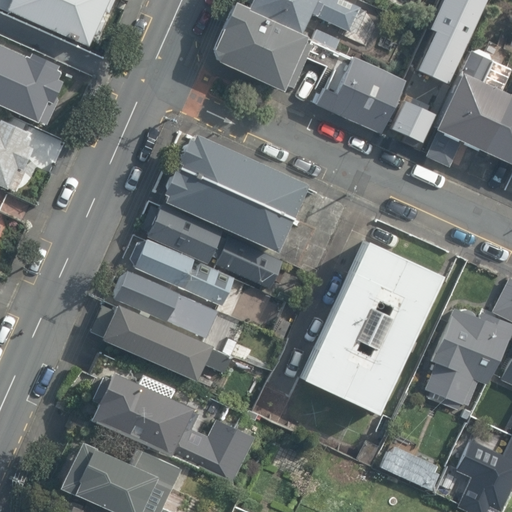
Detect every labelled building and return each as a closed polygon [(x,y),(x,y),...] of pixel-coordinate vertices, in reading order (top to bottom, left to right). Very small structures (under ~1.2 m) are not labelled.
[(0,0),(0,5),(92,42),(108,0),(0,0)] [(365,8),(347,0),(243,0),(239,8),(299,35),(307,15),(353,35),(365,8)] [(463,0),(440,0),(400,90),(437,107),(472,29),(454,21),(463,0)] [(306,44),(235,11),(213,56),(285,90),(306,44)] [(57,69),(0,43),(0,100),(35,116),(57,69)] [(401,82),(339,54),(316,104),(378,133),(401,82)] [(511,99),(454,73),(430,128),(511,164),(511,99)] [(32,135),(0,121),(0,181),(11,185),(32,135)] [(299,184),(183,134),(169,167),(285,218),(299,184)] [(285,218),(169,167),(154,201),(270,252),(285,218)] [(210,229),(158,205),(145,234),(197,257),(210,229)] [(227,275),(143,238),(131,265),(215,302),(227,275)] [(439,275),(363,240),(299,379),(374,414),(439,275)] [(212,306),(125,269),(113,296),(201,333),(212,306)] [(511,277),(504,274),(490,308),(511,317),(511,277)] [(511,331),(511,322),(453,297),(416,384),(463,403),(473,379),(489,386),(511,331)] [(231,352),(112,299),(97,332),(191,374),(198,358),(224,369),(231,352)] [(511,340),(497,375),(511,381),(511,404),(495,443),(511,450),(511,340)] [(197,411),(107,368),(86,411),(227,480),(252,429),(216,411),(204,435),(189,428),(197,411)] [(496,511),(511,476),(511,456),(466,437),(452,469),(467,476),(457,499),(456,502),(478,511),(496,511)] [(124,460),(75,438),(55,482),(121,511),(153,511),(176,463),(132,443),(124,460)] [(426,488),(435,470),(438,463),(398,446),(387,471),(426,488)] [(89,511),(64,503),(61,511),(89,511)]
